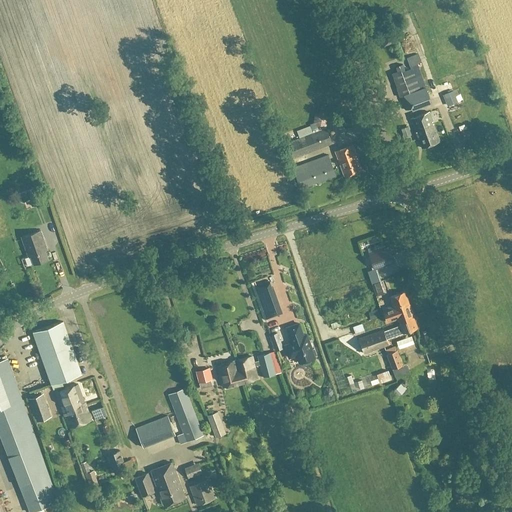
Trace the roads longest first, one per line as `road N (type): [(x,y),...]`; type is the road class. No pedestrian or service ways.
road 1 (unclassified): [(0,335),(80,292),(406,192)]
road 2 (unclassified): [(511,492),(406,192)]
road 3 (unclassified): [(334,0),(406,192)]
